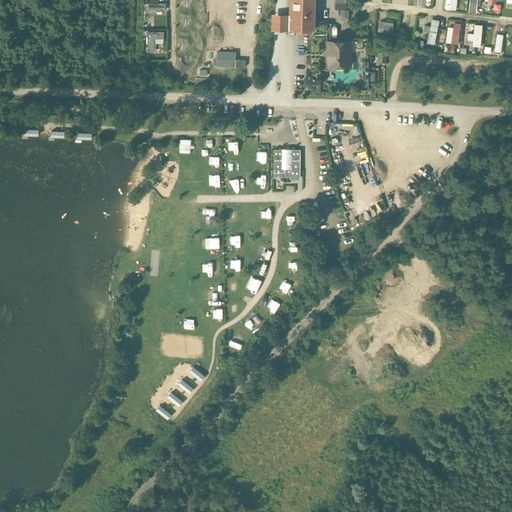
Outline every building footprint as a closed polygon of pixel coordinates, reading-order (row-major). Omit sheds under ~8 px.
[(312,0),(288,0),(288,12),(287,29),(312,30),(312,0)] [(447,0),(446,8),(456,10),(457,1),(451,0),(447,0)] [(149,12),(165,12),(165,2),(149,2),(149,12)] [(270,28),(287,29),(288,12),(270,11),(270,28)] [(432,19),(428,43),(435,44),(440,20),(432,19)] [(394,33),(394,22),(379,22),(379,32),(394,33)] [(455,22),(454,27),(449,27),(446,42),(459,44),(462,23),(455,22)] [(475,23),(474,33),(469,32),(468,39),(474,39),(473,45),(481,46),(484,25),(475,23)] [(148,51),(155,51),(155,42),(164,43),(164,31),(148,30),(148,51)] [(186,43),(191,44),(191,50),(198,50),(198,30),(181,30),(181,37),(186,37),(186,43)] [(502,51),(504,34),(497,33),(495,51),(502,51)] [(350,39),(326,40),(327,65),(350,65),(350,39)] [(378,61),(387,61),(387,50),(378,50),(378,61)] [(236,52),(217,52),(216,67),(235,67),(236,52)] [(300,149),(273,149),(273,177),(300,176),(300,149)] [(230,158),(230,170),(240,170),(240,158),(230,158)] [(205,175),(205,186),(215,187),(215,175),(205,175)] [(240,186),(240,176),(231,176),(231,186),(240,186)] [(263,217),(273,216),(272,207),(263,208),(263,217)] [(242,224),(243,214),(233,213),(232,223),(242,224)] [(256,253),(268,254),(268,243),(256,243),(256,253)] [(248,317),(255,325),(262,319),(255,311),(248,317)] [(204,375),(193,366),(189,370),(200,379),(204,375)] [(192,388),(182,379),(178,383),(189,392),(192,388)] [(182,400),(171,391),(167,396),(178,405),(182,400)] [(170,414),(160,405),(156,409),(167,418),(170,414)]
